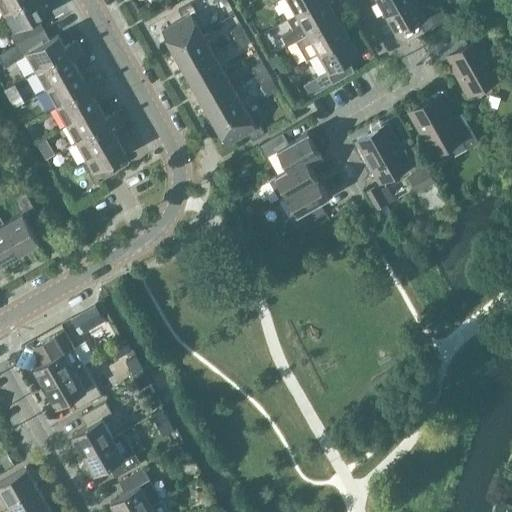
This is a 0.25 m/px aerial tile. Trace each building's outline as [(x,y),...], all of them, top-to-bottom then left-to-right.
[(0,0),(0,15),(4,13),(27,0),(0,0)] [(11,33),(17,44),(45,28),(39,18),(47,13),(40,1),(42,0),(27,0),(4,13),(14,31),(11,33)] [(322,0),(270,0),(273,4),(278,0),(290,0),(298,14),(322,0)] [(296,39),(338,15),(329,0),(322,0),(298,14),(289,19),(295,29),(283,35),(288,44),(296,39)] [(379,0),(387,13),(409,0),(379,0)] [(409,0),(387,13),(398,32),(419,20),(425,30),(448,17),(442,6),(427,14),(418,0),(409,0)] [(474,0),(459,0),(464,8),(475,2),(474,0)] [(174,49),(203,33),(192,14),(196,12),(191,2),(179,9),(184,18),(163,30),(174,49)] [(307,58),(319,50),(349,34),(338,15),(296,39),(307,58)] [(236,39),(246,33),(241,24),(231,30),(236,39)] [(27,53),(37,71),(80,46),(76,40),(66,46),(59,34),(51,39),(45,28),(17,44),(23,55),(27,53)] [(461,29),(434,45),(444,62),(451,58),(471,93),(502,75),(481,38),(469,44),(461,29)] [(185,68),(214,52),(203,33),(174,49),(185,68)] [(246,33),(236,39),(241,47),(251,41),(246,33)] [(319,50),(330,69),(315,78),(322,89),(355,70),(349,60),(360,54),(349,34),(319,50)] [(37,71),(47,89),(80,70),(73,59),(84,53),(80,46),(37,71)] [(195,87),(224,70),(214,52),(185,68),(195,87)] [(277,52),(268,57),(274,67),(283,63),(277,52)] [(258,76),(268,70),(263,62),(253,68),(258,76)] [(47,89),(57,106),(100,82),(97,75),(86,81),(80,70),(47,89)] [(224,70),(195,87),(206,106),(235,89),(224,70)] [(268,70),(258,76),(263,85),(273,79),(268,70)] [(9,77),(17,94),(26,89),(18,72),(9,77)] [(57,106),(67,124),(100,105),(93,94),(104,88),(100,82),(57,106)] [(235,89),(206,106),(217,124),(246,108),(235,89)] [(412,112),(436,153),(463,138),(469,149),(480,143),(463,113),(453,119),(439,96),(412,112)] [(67,124),(77,142),(120,117),(117,110),(106,116),(100,105),(67,124)] [(217,124),(228,144),(249,132),(254,140),(266,133),(261,124),(257,127),(246,108),(217,124)] [(77,142),(87,160),(84,162),(96,183),(115,172),(109,162),(126,152),(114,129),(124,123),(120,117),(77,142)] [(356,140),(378,180),(379,181),(408,164),(413,172),(409,174),(419,191),(436,181),(411,137),(401,143),(389,121),(356,140)] [(278,150),(289,168),(289,169),(320,151),(308,132),(289,142),(283,132),(259,146),(266,157),(278,150)] [(320,151),(289,169),(289,168),(269,179),(281,199),(287,195),(318,177),(312,167),(324,160),(320,151)] [(235,167),(230,166),(227,169),(228,173),(233,175),(236,172),(235,167)] [(329,197),(318,177),(287,195),(298,213),(286,221),(292,232),(326,212),(320,202),(329,197)] [(376,185),(367,190),(378,209),(387,203),(376,185)] [(4,224),(21,253),(40,241),(28,220),(39,214),(26,191),(14,198),(22,213),(4,224)] [(0,259),(2,263),(21,253),(4,224),(0,225),(0,259)] [(275,236),(270,239),(271,245),(275,247),(279,244),(279,239),(275,236)] [(97,304),(72,318),(77,327),(101,313),(97,304)] [(46,386),(85,364),(65,329),(36,345),(45,361),(35,367),(46,386)] [(126,342),(114,349),(119,358),(131,351),(126,342)] [(135,355),(127,360),(134,372),(142,367),(135,355)] [(85,364),(46,386),(57,406),(72,398),(78,408),(102,394),(85,364)] [(84,454),(114,436),(103,417),(112,412),(106,401),(82,415),(88,425),(73,434),(84,454)] [(162,409),(153,414),(159,425),(168,419),(162,409)] [(110,465),(116,475),(141,461),(123,431),(114,436),(84,454),(95,473),(110,465)] [(181,446),(171,451),(176,461),(186,455),(181,446)] [(27,467),(0,482),(0,509),(9,504),(39,487),(27,467)] [(117,511),(137,511),(162,498),(144,468),(120,482),(126,493),(111,501),(117,511)] [(13,511),(41,511),(50,507),(39,487),(9,504),(13,511)] [(169,511),(162,498),(137,511),(169,511)]
